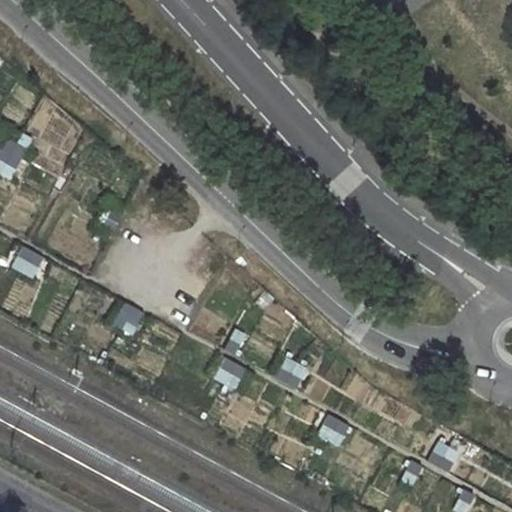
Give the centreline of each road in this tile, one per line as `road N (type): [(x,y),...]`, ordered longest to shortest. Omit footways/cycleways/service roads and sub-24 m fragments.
road 1 (unclassified): [(11,0),(345,312),(388,339)]
road 2 (unclassified): [(416,238),(347,180),(181,0)]
